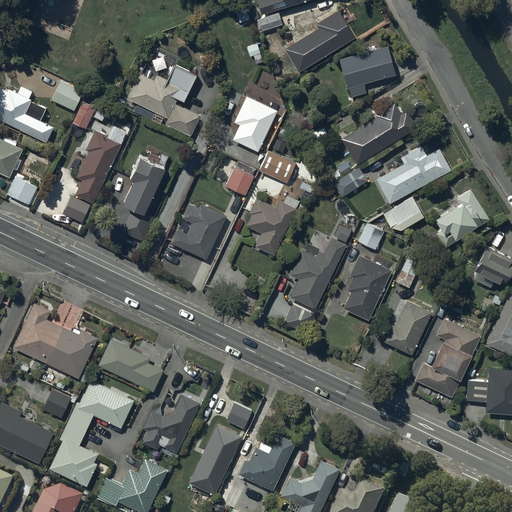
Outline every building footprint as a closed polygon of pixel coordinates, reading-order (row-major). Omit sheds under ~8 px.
[(258,0),(262,15),(309,0),(258,0)] [(319,29),(286,50),(299,72),(355,38),(338,11),(316,25),(319,29)] [(279,13),(257,20),(261,31),(282,25),(279,13)] [(388,46),(340,60),(348,88),(396,75),(388,46)] [(184,100),(196,74),(175,64),(167,80),(157,76),(155,80),(140,73),(128,98),(169,118),(166,125),(191,137),(201,116),(176,104),(179,97),(184,100)] [(84,91),(61,81),(52,100),(75,110),(84,91)] [(9,90),(0,86),(0,119),(47,141),(54,126),(26,114),(32,99),(9,89),(9,90)] [(277,111),(246,97),(235,121),(240,125),(233,139),(259,151),(277,111)] [(394,98),(342,132),(357,159),(418,122),(406,105),(400,107),(394,98)] [(97,107),(84,101),(74,123),(87,129),(97,107)] [(109,108),(102,104),(95,117),(102,121),(109,108)] [(122,143),(94,130),(85,150),(87,153),(76,176),(81,179),(75,195),(93,204),(122,143)] [(389,198),(452,165),(435,134),(403,150),(406,157),(375,173),(389,198)] [(23,149),(0,138),(0,172),(10,177),(23,149)] [(296,163),(269,151),(260,171),(287,183),(296,163)] [(145,213),(167,166),(141,155),(130,178),(133,180),(121,206),(130,210),(121,232),(143,242),(154,217),(145,213)] [(343,196),(368,181),(360,167),(353,171),(347,161),(337,168),(340,172),(334,176),(337,181),(335,183),(343,196)] [(254,176),(235,167),(226,185),(245,195),(254,176)] [(16,177),(8,193),(30,204),(38,187),(16,177)] [(488,215),(470,187),(434,211),(443,224),(436,228),(445,243),(488,215)] [(296,203),(280,196),(276,201),(256,193),(244,221),(260,228),(253,242),(275,251),(296,203)] [(90,205),(72,196),(64,213),(82,222),(90,205)] [(413,198),(385,215),(391,226),(402,230),(424,217),(413,198)] [(187,228),(176,223),(170,238),(206,254),(225,211),(201,200),(189,199),(182,213),(191,217),(187,228)] [(384,226),(367,218),(357,236),(375,245),(384,226)] [(340,220),(334,231),(345,237),(351,226),(340,220)] [(345,239),(332,234),(324,248),(319,247),(316,252),(302,245),(290,271),(298,274),(290,292),(315,304),(345,239)] [(503,280),(511,259),(511,253),(484,241),(473,266),(503,280)] [(392,266),(359,250),(336,300),(368,315),(392,266)] [(421,257),(408,251),(396,277),(409,283),(421,257)] [(511,287),(509,286),(485,340),(511,352),(511,287)] [(411,349),(430,307),(404,294),(384,337),(411,349)] [(50,306),(35,299),(14,343),(80,374),(99,333),(83,326),(81,331),(46,315),(50,306)] [(437,345),(467,360),(481,332),(445,314),(436,331),(442,334),(437,345)] [(150,353),(110,335),(98,361),(154,386),(164,365),(148,358),(150,353)] [(467,360),(437,345),(429,361),(423,358),(415,375),(452,393),(467,360)] [(511,364),(488,364),(488,376),(467,375),(465,396),(486,397),(486,408),(509,412),(511,413),(511,364)] [(78,404),(121,423),(134,396),(91,376),(78,404)] [(78,394),(72,391),(71,393),(53,385),(44,404),(62,413),(70,397),(75,400),(78,394)] [(174,453),(199,398),(182,390),(170,414),(152,406),(143,424),(149,426),(143,438),(174,453)] [(21,407),(1,398),(0,400),(0,438),(40,458),(54,428),(19,412),(21,407)] [(252,405),(234,398),(226,417),(243,425),(252,405)] [(214,491),(242,432),(215,420),(188,478),(214,491)] [(273,485),(295,438),(276,429),(268,447),(255,441),(248,457),(245,455),(238,469),(273,485)] [(101,451),(64,434),(50,464),(88,481),(101,451)] [(147,509),(167,464),(145,454),(138,470),(128,466),(115,495),(147,509)] [(304,511),(316,511),(339,464),(320,456),(309,481),(290,472),(281,491),(300,500),(297,508),(304,511)] [(0,505),(14,476),(0,469),(0,505)] [(374,511),(385,487),(363,477),(356,493),(344,487),(332,511),(374,511)] [(75,511),(84,495),(61,484),(44,490),(33,511),(75,511)] [(425,511),(428,506),(400,493),(391,511),(425,511)]
